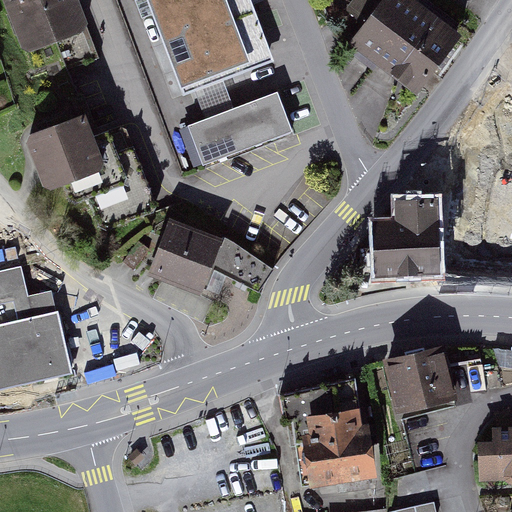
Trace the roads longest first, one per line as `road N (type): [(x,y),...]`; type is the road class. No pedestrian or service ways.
road 1 (primary): [(301,346),(84,423)]
road 2 (residential): [(379,179),(511,7)]
road 3 (primary): [(511,317),(428,317),(301,346)]
road 4 (residential): [(301,346),(292,284),(379,179)]
road 5 (residential): [(379,179),(343,124),(296,0)]
road 6 (residential): [(511,399),(463,437),(460,456),(476,511)]
